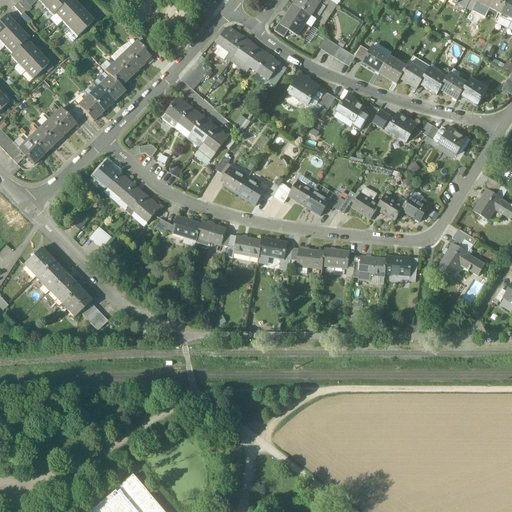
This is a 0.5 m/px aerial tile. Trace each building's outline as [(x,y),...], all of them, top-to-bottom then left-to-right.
[(30,8),(22,0),(18,4),(26,12),(30,8)] [(38,0),(37,1),(45,9),(54,0),(38,0)] [(67,0),(54,0),(45,9),(52,17),(54,15),(69,1),(67,0)] [(70,0),(69,1),(54,15),(62,23),(78,7),(71,0),(70,0)] [(297,0),(293,7),(311,18),(319,5),(322,0),(297,0)] [(460,0),(457,5),(466,10),(470,0),(460,0)] [(480,0),(479,0),(470,0),(466,10),(474,14),(478,5),(480,0)] [(494,0),(480,0),(478,5),(489,10),(494,0)] [(508,0),(494,0),(489,10),(501,16),(508,0)] [(511,0),(508,0),(501,16),(511,20),(511,0)] [(26,12),(18,4),(14,8),(21,16),(26,12)] [(325,10),(319,5),(311,18),(317,22),(325,10)] [(78,7),(62,23),(69,30),(86,15),(78,7)] [(311,18),(293,7),(280,27),(288,32),(297,38),(304,42),(317,22),(311,18)] [(86,15),(69,30),(77,38),(93,23),(86,15)] [(0,36),(14,24),(6,16),(0,21),(0,36)] [(14,24),(0,36),(0,42),(4,48),(21,32),(14,24)] [(280,27),(280,26),(279,25),(274,32),(284,39),(288,32),(280,27)] [(234,58),(223,49),(234,33),(229,29),(215,44),(218,46),(217,49),(218,50),(215,55),(224,61),(226,59),(231,62),(234,58)] [(21,32),(4,48),(12,55),(26,42),(28,40),(21,32)] [(246,41),(234,33),(223,49),(234,58),(246,41)] [(324,53),(330,43),(325,39),(319,49),(324,53)] [(257,50),(246,41),(234,58),(245,66),(257,50)] [(26,42),(12,55),(10,57),(17,65),(34,49),(26,42)] [(136,43),(126,53),(141,69),(151,59),(136,43)] [(329,56),(335,46),(330,43),(324,53),(329,56)] [(334,59),(340,49),(335,46),(329,56),(334,59)] [(34,49),(17,65),(24,73),(41,57),(34,49)] [(339,62),(345,52),(340,49),(334,59),(339,62)] [(269,58),(257,50),(245,66),(257,74),(269,58)] [(388,61),(371,50),(362,65),(379,75),(388,61)] [(344,66),(350,56),(345,52),(339,62),(344,66)] [(141,69),(126,53),(115,63),(130,79),(141,69)] [(349,69),(356,59),(350,56),(344,66),(349,69)] [(41,57),(24,73),(32,81),(49,65),(41,57)] [(269,58),(257,74),(269,82),(280,66),(269,58)] [(405,72),(388,61),(379,75),(396,86),(399,81),(405,72)] [(130,79),(115,63),(105,73),(109,77),(120,89),(130,79)] [(212,71),(203,63),(199,68),(208,76),(212,71)] [(425,77),(408,66),(405,72),(399,81),(416,92),(419,86),(425,77)] [(208,76),(199,68),(195,72),(204,80),(208,76)] [(204,80),(195,72),(191,77),(200,85),(204,80)] [(445,82),(428,72),(425,77),(419,86),(436,97),(439,92),(445,82)] [(120,89),(109,77),(98,87),(113,103),(124,93),(120,89)] [(200,85),(191,77),(184,84),(193,92),(200,85)] [(465,88),(449,77),(445,82),(439,92),(456,102),(459,97),(465,88)] [(318,90),(299,78),(288,96),(307,108),(309,106),(318,90)] [(511,82),(507,80),(503,89),(511,93),(511,82)] [(480,87),(470,81),(465,88),(459,97),(477,108),(485,94),(478,90),(480,87)] [(113,103),(98,87),(88,97),(103,113),(113,103)] [(325,94),(318,90),(309,106),(315,110),(325,94)] [(330,97),(325,94),(315,110),(320,113),(323,109),(330,97)] [(0,111),(8,104),(1,96),(0,96),(0,111)] [(103,113),(88,97),(77,107),(84,115),(92,123),(103,113)] [(330,97),(323,109),(328,113),(336,101),(330,97)] [(356,104),(347,99),(347,98),(337,114),(354,125),(361,114),(364,109),(357,104),(356,104)] [(191,109),(178,99),(162,120),(174,130),(178,125),(191,109)] [(84,115),(77,107),(76,106),(71,111),(79,120),(84,115)] [(203,119),(191,109),(178,125),(191,135),(203,119)] [(66,116),(60,110),(49,120),(64,136),(75,126),(74,125),(66,116)] [(79,120),(71,111),(66,116),(74,125),(79,120)] [(372,125),(382,131),(390,119),(380,113),(372,125)] [(361,114),(354,125),(352,128),(360,134),(369,119),(361,114)] [(416,127),(398,115),(387,133),(405,145),(415,130),(416,127)] [(203,119),(191,135),(203,145),(216,129),(203,119)] [(64,136),(49,120),(39,130),(54,146),(64,136)] [(422,134),(421,135),(426,138),(432,128),(427,125),(423,131),(422,134)] [(440,132),(432,128),(426,138),(434,142),(440,132)] [(216,129),(203,145),(216,155),(229,139),(216,129)] [(439,144),(447,132),(442,129),(434,142),(438,146),(439,144)] [(467,141),(449,129),(447,132),(439,144),(450,151),(448,153),(456,158),(467,141)] [(39,130),(28,140),(43,156),(54,146),(39,130)] [(4,136),(0,140),(0,148),(8,140),(4,136)] [(8,140),(0,148),(0,149),(4,153),(12,144),(8,140)] [(43,156),(28,140),(18,150),(21,153),(25,157),(33,166),(43,156)] [(231,142),(226,148),(229,151),(235,144),(231,142)] [(12,144),(4,153),(8,157),(16,149),(12,144)] [(203,145),(199,151),(212,161),(216,155),(203,145)] [(157,152),(151,147),(139,149),(141,156),(145,155),(151,160),(157,152)] [(16,149),(8,157),(12,161),(21,153),(18,150),(16,149)] [(21,153),(12,161),(16,165),(25,157),(21,153)] [(230,162),(224,159),(216,172),(222,176),(230,162)] [(105,163),(94,176),(108,188),(119,175),(105,163)] [(239,177),(229,171),(222,183),(224,184),(223,187),(230,191),(229,192),(237,197),(248,180),(240,175),(239,177)] [(133,187),(119,175),(108,188),(122,200),(133,187)] [(298,183),(290,195),(289,197),(298,203),(297,204),(304,208),(314,193),(317,188),(301,178),(298,183)] [(265,193),(257,188),(258,186),(248,180),(237,197),(246,202),(247,201),(257,207),(265,193)] [(502,188),(489,180),(484,189),(487,192),(496,197),(502,188)] [(280,188),(275,185),(268,195),(273,198),(280,188)] [(147,198),(133,187),(122,200),(135,212),(147,198)] [(280,188),(273,198),(278,202),(285,191),(280,188)] [(502,188),(499,195),(504,197),(507,191),(502,188)] [(0,212),(20,234),(31,223),(0,190),(0,212)] [(365,190),(360,196),(372,203),(377,196),(365,190)] [(290,195),(285,191),(278,202),(284,205),(289,197),(290,195)] [(496,197),(487,192),(473,214),(487,223),(495,211),(502,216),(510,222),(511,218),(511,208),(502,202),(502,201),(496,197)] [(330,203),(314,193),(304,208),(311,213),(312,212),(321,217),(330,203)] [(360,196),(351,210),(370,221),(376,211),(379,207),(372,203),(360,196)] [(353,200),(348,197),(338,213),(343,216),(353,200)] [(403,208),(385,197),(379,207),(376,211),(394,223),(401,213),(403,208)] [(160,210),(147,198),(135,212),(149,224),(160,210)] [(429,210),(410,198),(403,208),(401,213),(420,225),(429,210)] [(344,203),(339,200),(333,209),(338,213),(344,203)] [(77,215),(69,224),(74,228),(82,219),(77,215)] [(86,223),(82,219),(74,228),(78,232),(86,223)] [(201,226),(177,219),(172,236),(185,240),(185,238),(197,241),(197,240),(201,226)] [(160,221),(154,231),(160,234),(165,224),(160,221)] [(165,224),(160,234),(165,237),(171,227),(165,224)] [(227,231),(202,224),(201,226),(197,240),(210,244),(210,242),(222,246),(225,237),(227,231)] [(111,240),(97,229),(88,239),(102,251),(111,240)] [(468,237),(458,231),(452,240),(455,243),(462,247),(468,237)] [(222,246),(222,248),(228,249),(231,238),(225,237),(222,246)] [(468,237),(465,242),(473,247),(476,243),(468,237)] [(237,238),(231,238),(228,249),(226,259),(233,261),(234,256),(237,238)] [(262,243),(237,238),(234,256),(251,259),(252,257),(259,258),(259,257),(262,243)] [(287,245),(262,240),(262,243),(259,257),(272,260),(272,258),(284,260),(285,260),(287,250),(287,245)] [(468,256),(473,247),(465,242),(462,247),(455,243),(453,246),(468,256)] [(468,256),(453,246),(437,271),(451,280),(460,267),(465,270),(464,272),(468,274),(469,272),(477,278),(484,267),(468,256)] [(40,250),(23,266),(36,280),(53,263),(40,250)] [(293,250),(287,250),(285,260),(284,260),(282,271),(289,273),(293,250)] [(324,254),(299,251),(297,263),(297,269),(298,269),(308,270),(309,270),(309,268),(322,269),(322,268),(324,254)] [(349,254),(324,251),(324,254),(322,268),(335,270),(335,268),(348,269),(349,254)] [(386,262),(361,259),(360,271),(359,276),(360,277),(373,278),(373,276),(385,277),(385,276),(386,262)] [(412,261),(387,259),(386,262),(385,276),(398,277),(398,275),(410,276),(411,272),(412,261)] [(53,263),(36,280),(48,293),(65,276),(53,263)] [(298,269),(297,276),(306,277),(308,270),(298,269)] [(78,289),(65,276),(48,293),(61,306),(62,304),(78,289)] [(511,284),(507,293),(503,300),(511,305),(511,284)] [(78,289),(62,304),(67,309),(65,311),(74,319),(79,314),(89,304),(91,303),(78,289)] [(502,290),(495,300),(500,304),(503,300),(507,293),(502,290)] [(89,304),(79,314),(85,319),(95,310),(89,304)] [(95,310),(85,319),(89,324),(99,314),(95,310)] [(99,314),(89,324),(93,328),(103,318),(99,314)] [(107,322),(103,318),(93,328),(97,332),(107,322)] [(165,511),(134,475),(90,511),(165,511)]
